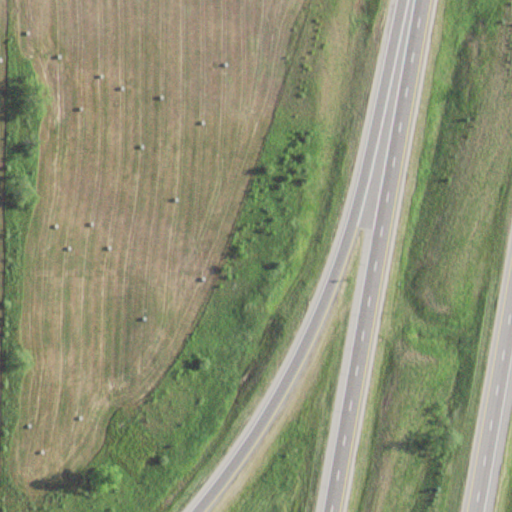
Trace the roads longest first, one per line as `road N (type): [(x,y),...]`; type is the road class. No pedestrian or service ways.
road 1 (motorway): [(400,0),(361,184),(325,293),(275,397),(194,511)]
road 2 (motorway): [(422,0),(330,511)]
road 3 (motorway): [(475,511),(511,305)]
